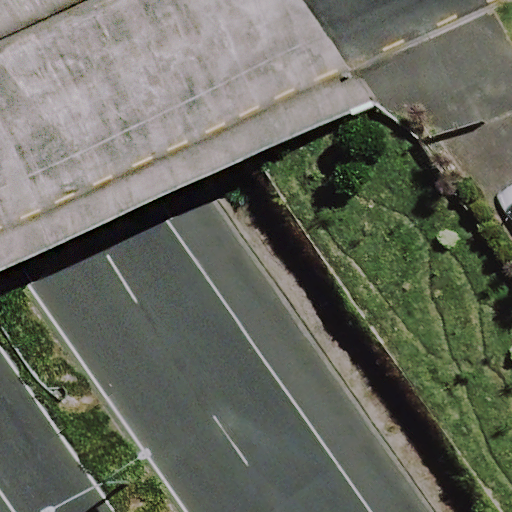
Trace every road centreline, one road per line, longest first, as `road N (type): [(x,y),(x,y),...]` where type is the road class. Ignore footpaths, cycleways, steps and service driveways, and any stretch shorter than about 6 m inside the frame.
road 1 (primary): [(0,94),(280,511)]
road 2 (tertiary): [(0,127),(282,0)]
